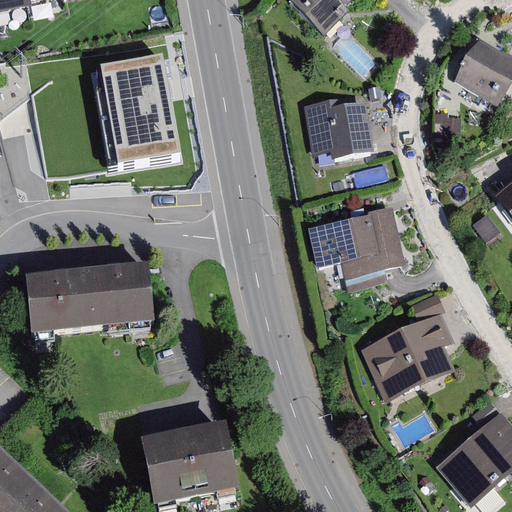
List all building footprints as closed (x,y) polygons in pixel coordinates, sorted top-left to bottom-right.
[(0,0),(0,10),(28,5),(27,0),(28,0),(0,0)] [(366,0),(298,0),(283,17),(321,53),(345,29),(342,26),(366,0)] [(491,124),(511,89),(511,78),(472,55),(447,98),(491,124)] [(110,176),(183,163),(165,59),(91,72),(110,176)] [(333,164),(376,156),(367,108),(349,111),(348,102),(307,109),(316,161),(332,158),(333,164)] [(511,242),(511,196),(490,212),(511,242)] [(361,219),(308,231),(317,267),(341,262),(348,292),(389,283),(387,273),(408,268),(393,205),(359,213),(361,219)] [(159,329),(154,263),(28,274),(33,331),(38,331),(39,339),(60,337),(59,328),(115,323),(116,333),(159,329)] [(440,296),(412,306),(419,324),(447,314),(440,296)] [(442,316),(363,351),(386,403),(455,373),(444,348),(454,344),(442,316)] [(496,488),(511,474),(511,425),(504,415),(438,469),(461,496),(451,504),(457,511),(499,511),(509,504),(496,488)] [(144,443),(157,508),(163,506),(164,511),(183,507),(182,501),(221,494),(223,499),(242,496),(229,427),(144,443)] [(74,511),(23,465),(20,469),(0,451),(0,511),(74,511)]
